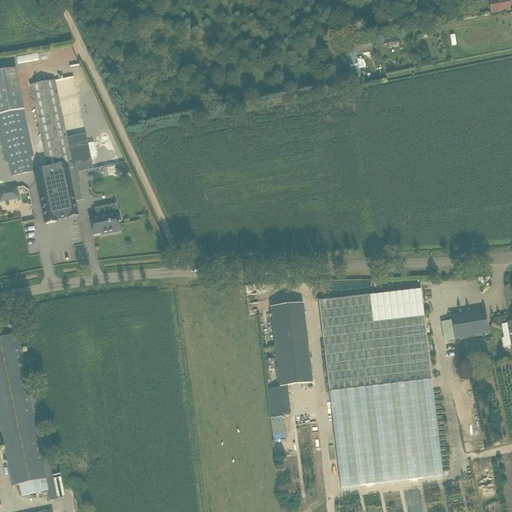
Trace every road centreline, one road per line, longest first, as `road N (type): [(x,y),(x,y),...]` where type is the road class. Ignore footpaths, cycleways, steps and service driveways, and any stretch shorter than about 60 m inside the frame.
road 1 (unclassified): [(511,257),(182,271),(0,299)]
road 2 (track): [(58,0),(182,271)]
